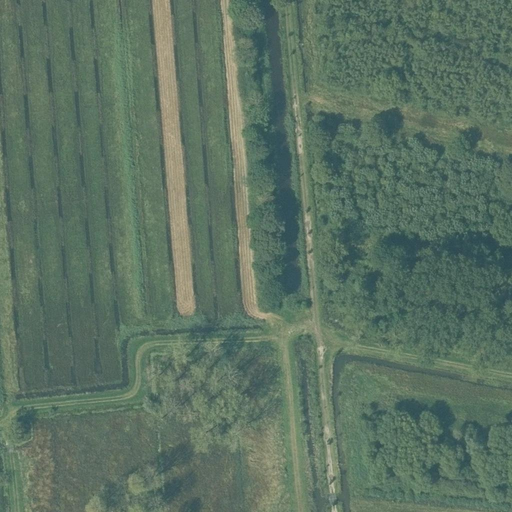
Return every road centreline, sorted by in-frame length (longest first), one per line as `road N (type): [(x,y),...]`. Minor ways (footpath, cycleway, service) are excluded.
road 1 (track): [(0,423),(26,407),(132,394),(137,349),(145,343),(316,332),(511,374)]
road 2 (track): [(333,511),(284,0)]
road 3 (track): [(294,98),(511,144)]
road 4 (track): [(282,334),(298,511)]
